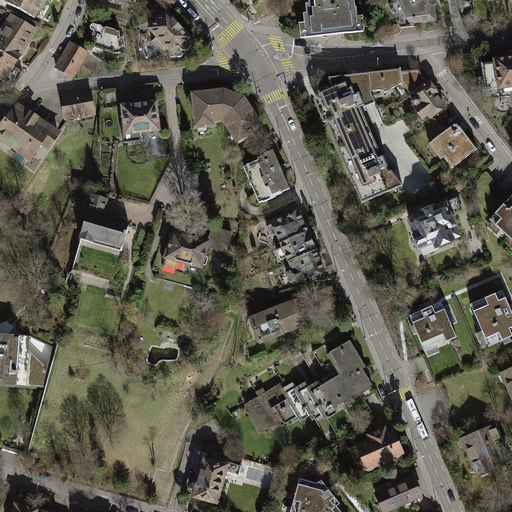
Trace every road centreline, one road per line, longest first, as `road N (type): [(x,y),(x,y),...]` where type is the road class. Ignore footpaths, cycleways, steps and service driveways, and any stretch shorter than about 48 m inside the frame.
road 1 (secondary): [(252,60),(280,107),(454,511)]
road 2 (residential): [(252,60),(170,76),(34,84)]
road 3 (secondary): [(421,47),(252,60)]
road 4 (residential): [(0,470),(145,511)]
road 5 (residential): [(421,47),(511,165)]
